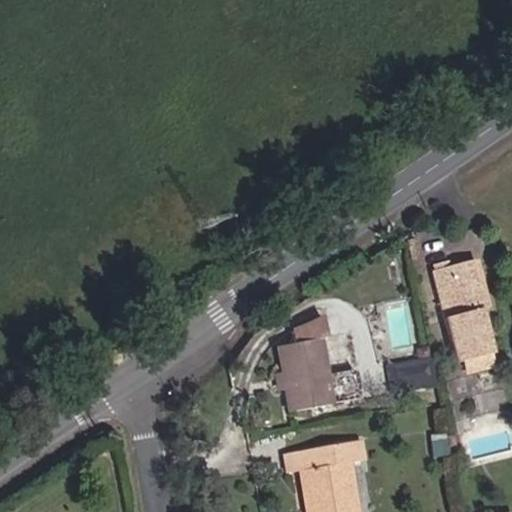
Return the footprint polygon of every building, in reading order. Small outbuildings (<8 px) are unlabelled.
[(486,308),(473,261),(430,272),(454,364),(491,355),(479,310),(486,308)] [(323,376),(317,341),(324,339),(321,320),(288,335),(290,345),(273,349),(285,414),(329,407),(323,376)] [(396,394),(435,382),(427,355),(388,366),(396,394)] [(358,401),(353,371),(323,376),(329,407),(358,401)] [(359,462),(356,442),(282,455),(285,474),(297,472),(302,500),(310,498),(313,511),(311,511),(353,511),(345,465),(359,462)] [(311,511),(313,511),(310,498),(302,500),(304,511),(311,511)]
